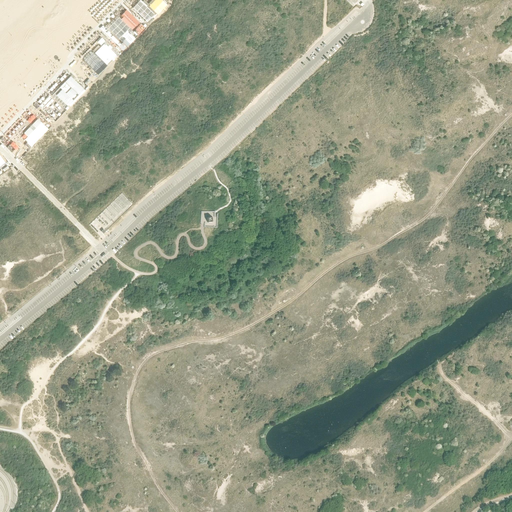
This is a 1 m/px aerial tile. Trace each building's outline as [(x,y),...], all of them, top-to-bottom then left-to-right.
[(167,5),(161,0),(142,0),(142,1),(140,0),(138,0),(132,6),(148,23),(157,14),(158,15),(167,5)] [(139,22),(126,10),(108,29),(120,41),(139,22)] [(119,55),(104,41),(93,53),(102,61),(93,71),(98,76),(112,60),(113,61),(119,55)] [(84,89),(70,76),(52,95),(65,108),(84,89)] [(48,129),(37,119),(24,133),(27,137),(25,139),(27,142),(25,145),(29,149),(48,129)]
